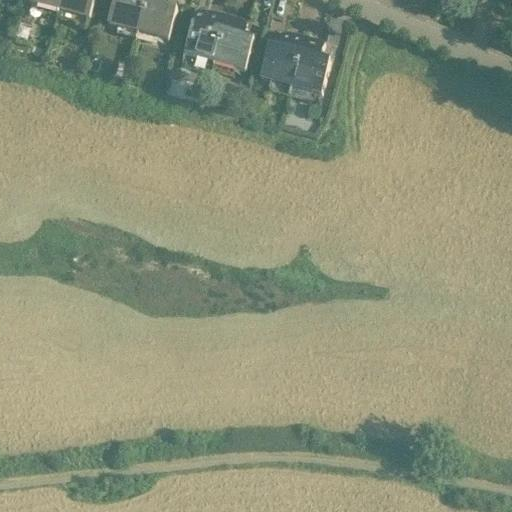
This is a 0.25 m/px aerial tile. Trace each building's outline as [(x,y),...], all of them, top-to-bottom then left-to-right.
[(39,7),(59,12),(62,0),(29,0),(28,7),(39,10),(39,7)] [(62,0),(59,12),(79,18),(78,21),(89,24),(95,0),(62,0)] [(138,34),(147,0),(114,0),(107,28),(118,31),(119,28),(138,34)] [(169,0),(147,0),(138,34),(158,39),(157,42),(168,45),(177,13),(167,10),(169,0)] [(194,59),(215,65),(226,23),(204,17),(201,30),(192,27),(183,59),(194,62),(194,59)] [(248,28),(226,23),(215,65),(234,70),(233,73),(245,76),(253,45),(244,42),(248,28)] [(291,91),(303,44),(283,38),(279,54),(269,51),(260,83),(291,91)] [(325,50),(303,44),(291,91),(322,100),(331,68),(321,65),(325,50)]
